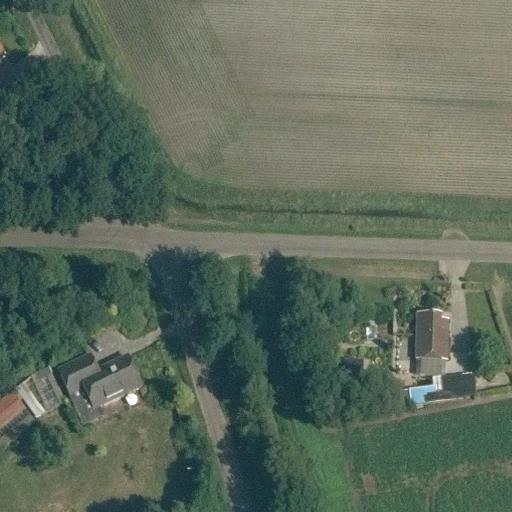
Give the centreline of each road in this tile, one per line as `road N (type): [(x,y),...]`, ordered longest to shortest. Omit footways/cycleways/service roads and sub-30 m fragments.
road 1 (unclassified): [(511,255),(151,244)]
road 2 (unclassified): [(241,511),(170,276),(151,244)]
road 3 (residential): [(151,244),(24,0)]
road 4 (unclassified): [(151,244),(0,236)]
